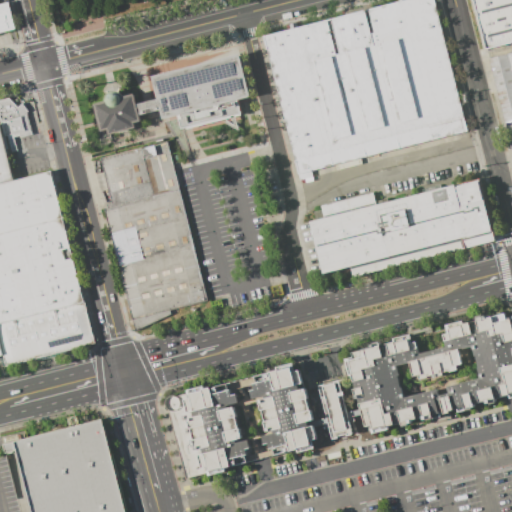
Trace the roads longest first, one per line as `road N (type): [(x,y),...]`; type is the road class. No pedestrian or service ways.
road 1 (secondary): [(138,382),(472,296)]
road 2 (residential): [(308,314),(291,244),(292,194),(244,14)]
road 3 (secondary): [(511,261),(216,338)]
road 4 (residential): [(300,0),(44,65)]
road 5 (residential): [(511,231),(453,0)]
road 6 (tertiary): [(116,388),(150,511)]
road 7 (secondary): [(121,363),(0,393)]
road 8 (tertiary): [(66,149),(96,266)]
